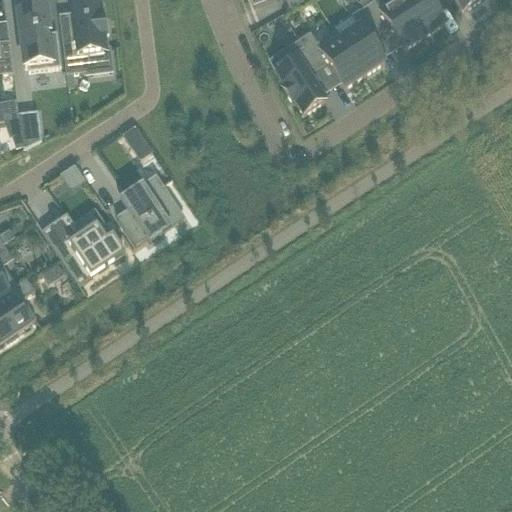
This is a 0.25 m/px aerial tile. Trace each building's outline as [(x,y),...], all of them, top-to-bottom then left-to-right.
[(249,0),(254,11),(281,0),(283,0),(289,14),(314,0),(313,0),(249,0)] [(443,28),(427,3),(431,0),(398,0),(396,1),(399,5),(400,5),(424,41),(443,28)] [(453,0),(463,15),(484,1),(483,0),(453,0)] [(107,55),(105,39),(108,38),(106,24),(103,24),(101,8),(96,8),(95,5),(76,7),(76,11),(71,11),(76,45),(62,47),(66,79),(89,76),(86,58),(107,55)] [(424,41),(400,5),(399,5),(381,17),(374,5),(362,12),(377,35),(387,29),(404,54),(424,41)] [(351,19),(333,31),(336,35),(341,43),(340,43),(364,80),(384,67),(367,42),(377,35),(362,12),(351,19)] [(45,14),(18,17),(24,72),(27,71),(28,75),(49,73),(49,74),(61,72),(56,37),(55,37),(56,41),(49,42),(45,14)] [(282,21),(263,32),(272,47),(291,36),(282,21)] [(364,80),(340,43),(341,43),(336,35),(316,47),(309,37),(297,45),(302,51),(318,74),(327,67),(344,93),(364,80)] [(0,78),(13,78),(9,45),(0,46),(0,78)] [(324,106),(307,80),(318,74),(302,51),(291,58),(296,66),(277,79),(284,90),(282,92),(293,109),(296,108),(303,119),(324,106)] [(16,107),(0,109),(3,127),(19,124),(18,118),(16,107)] [(37,115),(18,118),(19,124),(23,154),(41,146),(37,115)] [(134,131),(123,139),(140,164),(151,156),(134,131)] [(74,171),(60,180),(71,196),(84,187),(74,171)] [(119,219),(116,222),(135,250),(146,243),(148,247),(161,238),(159,234),(165,230),(172,225),(174,223),(181,219),(176,212),(176,211),(177,211),(164,192),(163,191),(160,193),(149,200),(142,189),(126,199),(129,203),(124,206),(123,207),(127,214),(126,215),(119,219)] [(42,235),(41,235),(78,290),(87,285),(85,283),(86,282),(112,265),(108,258),(105,254),(113,249),(116,247),(116,246),(102,226),(81,240),(80,239),(73,228),(70,224),(69,224),(45,240),(43,236),(42,235)] [(57,267),(42,277),(49,287),(64,277),(57,267)] [(0,318),(0,348),(36,324),(23,305),(35,297),(27,285),(26,284),(23,286),(16,290),(6,297),(7,298),(0,303),(0,316),(0,317),(1,318),(0,318)]
